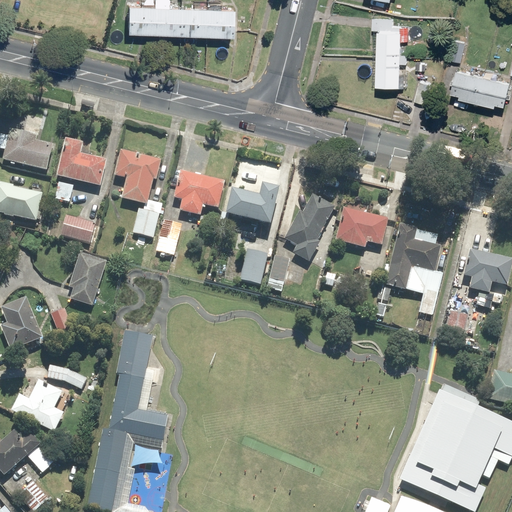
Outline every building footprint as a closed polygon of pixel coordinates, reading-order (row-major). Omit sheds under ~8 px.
[(129,0),(128,28),(232,32),(233,4),(129,0)] [(397,86),(400,26),(391,25),(391,18),(371,17),(371,31),(375,31),(373,86),(397,86)] [(463,43),(452,41),(448,59),(459,62),(463,43)] [(505,81),(454,68),(448,95),(498,108),(505,81)] [(0,134),(0,148),(7,150),(5,159),(48,170),(55,143),(38,139),(39,136),(19,131),(17,137),(1,133),(0,134)] [(68,139),(59,176),(103,187),(109,160),(83,154),(86,143),(68,139)] [(124,199),(148,205),(155,178),(158,179),(162,160),(125,150),(119,175),(129,178),(124,199)] [(183,172),(177,198),(184,200),(182,210),(203,215),(206,205),(219,208),(225,182),(183,172)] [(75,185),(61,183),(57,199),(71,202),(75,185)] [(0,185),(0,210),(39,218),(43,194),(0,185)] [(259,195),(235,189),(229,213),(267,222),(274,192),(261,188),(259,195)] [(313,244),(330,209),(311,200),(303,216),(297,213),(283,241),(295,248),(291,256),(307,264),(317,245),(313,244)] [(157,238),(164,204),(150,201),(148,210),(140,209),(135,233),(157,238)] [(341,210),(332,244),(362,252),(364,244),(378,247),(384,222),(341,210)] [(177,216),(166,214),(158,252),(177,256),(185,223),(176,221),(177,216)] [(68,215),(62,234),(91,244),(97,224),(68,215)] [(435,236),(396,227),(382,286),(421,295),(413,328),(426,332),(440,275),(433,274),(438,251),(432,249),(435,236)] [(240,229),(236,249),(244,250),(237,283),(258,288),(265,255),(269,256),(273,236),(240,229)] [(74,298),(97,305),(110,261),(82,253),(72,287),(76,289),(74,298)] [(510,263),(466,253),(460,279),(468,280),(466,291),(487,295),(489,285),(504,289),(510,263)] [(286,260),(272,257),(268,280),(282,283),(286,260)] [(331,289),(334,276),(325,273),(321,286),(331,289)] [(387,304),(391,291),(379,288),(376,302),(387,304)] [(31,298),(3,309),(10,325),(4,327),(13,349),(46,336),(31,298)] [(66,308),(53,315),(62,333),(75,327),(66,308)] [(460,333),(464,319),(446,314),(442,328),(460,333)] [(460,333),(459,337),(478,343),(483,324),(464,319),(460,333)] [(151,340),(126,336),(108,431),(101,429),(85,511),(113,511),(128,436),(163,442),(168,418),(138,412),(151,340)] [(89,379),(69,369),(52,365),(49,378),(67,381),(83,389),(89,379)] [(485,401),(511,407),(511,377),(492,373),(485,401)] [(21,394),(14,409),(58,431),(67,413),(57,408),(65,391),(42,379),(32,399),(21,394)] [(401,483),(468,511),(475,511),(487,486),(480,483),(493,452),(511,460),(511,459),(511,426),(439,396),(401,483)] [(44,474),(59,461),(34,432),(26,439),(18,429),(3,443),(0,439),(0,469),(6,477),(30,456),(44,474)] [(36,481),(21,495),(36,511),(51,497),(36,481)] [(437,511),(404,497),(397,511),(437,511)] [(371,500),(365,511),(384,511),(387,507),(371,500)]
